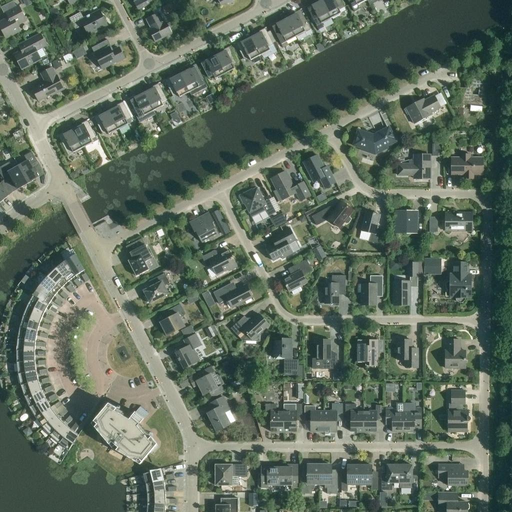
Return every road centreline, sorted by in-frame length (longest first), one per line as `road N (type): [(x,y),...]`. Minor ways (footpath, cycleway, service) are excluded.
road 1 (residential): [(218,190),(294,321),(485,320)]
road 2 (residential): [(330,132),(368,193),(482,199),(485,320)]
road 3 (residential): [(195,448),(483,446)]
road 4 (residential): [(98,252),(195,448)]
road 5 (residential): [(98,252),(218,190)]
road 6 (residential): [(149,66),(265,5)]
road 7 (residential): [(34,125),(149,66)]
road 8 (residential): [(330,132),(443,75)]
road 9 (residential): [(218,190),(330,132)]
road 10 (residential): [(485,320),(483,446)]
